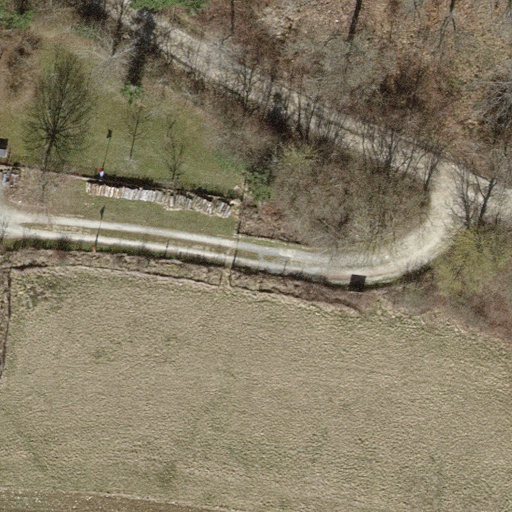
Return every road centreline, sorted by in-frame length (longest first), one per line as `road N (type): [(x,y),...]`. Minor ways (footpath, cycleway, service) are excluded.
road 1 (track): [(463,181),(444,226),(393,256),(330,268),(0,226)]
road 2 (track): [(511,202),(273,100),(115,0)]
